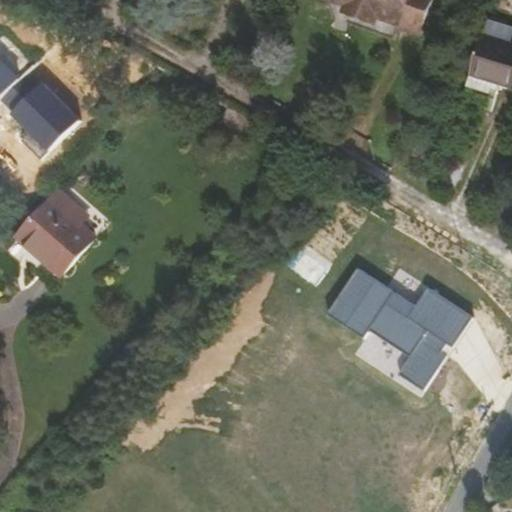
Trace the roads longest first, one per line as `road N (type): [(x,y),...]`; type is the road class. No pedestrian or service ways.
road 1 (residential): [(511,257),(120,23)]
road 2 (residential): [(454,511),(511,405)]
